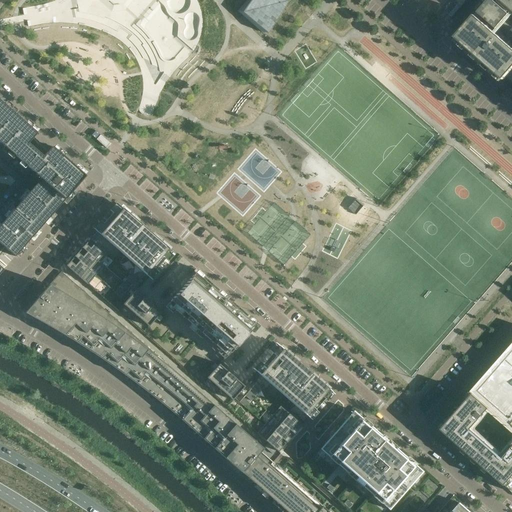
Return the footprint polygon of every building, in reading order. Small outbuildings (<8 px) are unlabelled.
[(287,3),(290,0),(247,0),(237,11),(262,33),(268,34),(287,3)] [(448,15),(451,18),(467,0),(458,0),(456,2),(458,3),(448,15)] [(511,0),(488,0),(489,0),(482,8),(478,13),(484,18),(481,21),(475,16),(471,21),(462,31),(456,38),(456,39),(462,44),(464,45),(466,47),(468,49),(473,54),(476,56),(477,57),(479,59),(480,60),(482,61),(483,63),(486,65),(491,69),(493,71),(495,73),(497,75),(503,79),(504,80),(505,79),(505,78),(506,77),(511,82),(511,0)] [(0,143),(16,157),(31,170),(32,172),(41,179),(44,181),(40,185),(40,186),(37,188),(35,186),(0,225),(0,243),(3,246),(15,257),(65,199),(72,191),(86,176),(52,147),(48,152),(45,149),(32,138),(37,133),(0,101),(0,143)] [(110,143),(96,131),(92,135),(106,148),(110,143)] [(196,188),(187,198),(228,231),(236,221),(196,188)] [(356,215),(364,206),(356,198),(355,198),(347,208),(356,215)] [(104,223),(96,232),(148,277),(171,251),(151,234),(149,236),(136,225),(138,223),(119,206),(104,223)] [(292,238),(302,246),(309,236),(299,229),(292,238)] [(89,240),(82,248),(99,264),(107,255),(89,240)] [(82,248),(74,257),(92,273),(99,264),(82,248)] [(74,257),(66,266),(84,282),(92,273),(74,257)] [(174,370),(171,368),(168,366),(165,363),(163,361),(160,358),(157,356),(154,353),(152,351),(149,349),(147,347),(144,344),(141,342),(138,339),(136,337),(133,334),(130,332),(127,330),(123,326),(61,272),(25,313),(26,314),(27,314),(29,315),(30,316),(31,317),(32,317),(33,317),(38,320),(38,321),(39,321),(44,324),(45,324),(46,325),(51,327),(51,328),(52,328),(57,331),(58,331),(58,332),(59,332),(60,333),(61,334),(62,334),(63,335),(64,335),(69,338),(70,339),(71,339),(75,342),(76,343),(77,343),(82,346),(83,347),(88,350),(89,351),(94,354),(95,354),(95,355),(100,358),(101,358),(101,359),(106,362),(107,363),(108,363),(112,366),(113,367),(118,370),(119,371),(123,374),(124,375),(125,376),(129,378),(130,379),(131,380),(134,382),(136,383),(137,384),(140,387),(141,388),(143,389),(146,391),(148,393),(151,395),(152,395),(153,396),(154,397),(156,399),(157,400),(161,403),(164,406),(165,407),(167,408),(170,410),(172,412),(175,415),(178,417),(181,420),(183,422),(186,424),(188,426),(192,429),(193,430),(197,434),(198,435),(202,439),(204,440),(208,443),(209,445),(213,448),(214,449),(219,453),(220,454),(224,458),(225,459),(240,472),(241,473),(260,452),(263,449),(247,435),(245,433),(241,430),(240,429),(236,425),(235,424),(230,420),(229,419),(225,416),(224,414),(220,411),(218,410),(214,406),(213,405),(210,402),(208,400),(204,397),(202,395),(199,393),(197,391),(194,388),(191,386),(188,383),(186,381),(183,378),(180,376),(176,372),(174,370)] [(177,293),(167,303),(227,356),(255,325),(195,272),(183,286),(187,289),(180,296),(177,293)] [(120,286),(126,291),(130,287),(124,281),(120,286)] [(161,313),(136,291),(123,305),(149,327),(161,313)] [(511,344),(471,392),(473,394),(511,427),(511,344)] [(268,359),(256,372),(308,418),(316,409),(331,392),(312,375),(310,377),(296,365),(298,363),(279,346),(272,353),(268,359)] [(219,364),(207,378),(232,400),(245,387),(219,364)] [(255,396),(249,391),(245,396),(251,401),(255,396)] [(511,427),(473,394),(442,429),(442,430),(447,434),(451,438),(466,450),(469,454),(484,467),(490,472),(508,487),(511,491),(511,427)] [(284,410),(276,419),(294,434),(301,426),(284,410)] [(320,450),(308,464),(362,511),(468,511),(466,510),(466,509),(464,508),(462,506),(459,503),(458,503),(452,498),(439,511),(427,511),(425,509),(442,490),(423,472),(422,471),(418,468),(417,466),(414,464),(413,463),(406,456),(405,456),(397,449),(396,448),(396,449),(388,442),(389,442),(388,441),(387,441),(385,439),(384,438),(380,435),(380,434),(379,433),(379,434),(377,432),(375,431),(371,427),(372,427),(371,426),(371,427),(368,425),(367,423),(363,420),(363,419),(362,419),(360,417),(358,416),(354,412),(353,412),(352,413),(350,415),(350,416),(349,417),(346,420),(345,420),(345,421),(337,430),(336,430),(332,436),(330,437),(329,439),(328,440),(321,448),(320,449),(320,450)] [(276,419),(268,428),(286,443),(294,434),(276,419)] [(268,428),(260,436),(278,452),(286,443),(268,428)] [(328,511),(322,506),(280,470),(278,472),(275,469),(271,465),(272,463),(263,455),(260,452),(241,473),(254,484),(259,488),(262,491),(263,492),(271,498),(271,499),(273,501),(273,500),(281,507),(283,509),(286,511),(328,511)]
